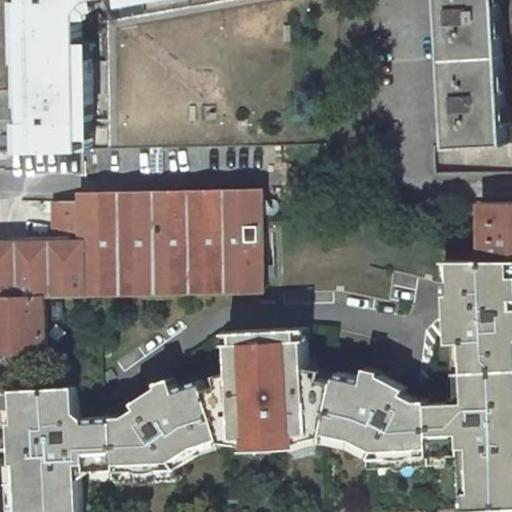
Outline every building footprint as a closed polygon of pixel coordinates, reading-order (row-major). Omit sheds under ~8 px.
[(21,60),(23,150),(75,149),(85,149),(82,13),(91,0),(16,0),(17,60),(21,60)] [(443,0),(451,146),(508,142),(499,0),(443,0)] [(128,294),(265,292),(263,215),(264,215),(264,197),(56,201),(57,241),(44,242),(45,295),(47,295),(48,296),(88,295),(128,295),(128,294)] [(511,202),(482,203),(482,260),(511,259),(511,202)] [(44,242),(0,242),(0,295),(45,295),(44,242)] [(447,260),(474,260),(473,246),(446,247),(447,260)] [(465,491),(466,509),(511,506),(511,259),(482,260),(474,260),(447,260),(452,342),(466,341),(468,402),(462,409),(455,402),(430,403),(431,408),(433,454),(464,452),(473,461),(474,491),(465,491)] [(45,295),(0,295),(0,351),(49,349),(48,312),(88,311),(88,295),(48,296),(47,295),(45,295)] [(238,443),(262,446),(265,436),(285,436),(288,444),(314,438),(314,435),(326,435),(327,433),(335,394),(338,380),(310,374),(308,327),(232,331),(234,378),(208,387),(223,438),(224,441),(238,440),(238,443)] [(416,460),(416,465),(433,463),(433,454),(431,408),(414,409),(419,400),(405,393),(408,387),(370,367),(367,377),(340,371),(338,380),(335,394),(327,433),(355,438),(390,456),(390,462),(416,460)] [(162,468),(196,447),(223,438),(208,387),(205,378),(178,387),(174,377),(137,401),(140,405),(128,414),(133,424),(117,424),(120,468),(121,481),(138,480),(138,476),(162,474),(162,468)] [(21,463),(24,511),(84,511),(83,480),(92,470),(120,468),(117,424),(117,415),(81,416),(81,397),(80,384),(17,387),(18,400),(20,433),(16,433),(17,463),(21,463)]
